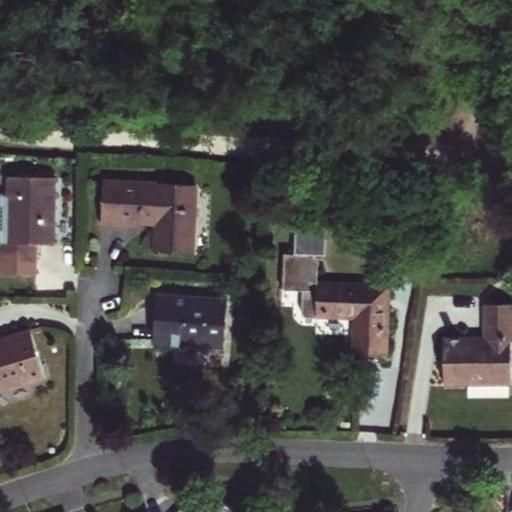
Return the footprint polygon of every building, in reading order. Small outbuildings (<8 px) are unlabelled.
[(0,270),(38,272),(38,240),(55,241),(57,176),(8,174),(8,193),(0,192),(0,270)] [(156,221),(155,247),(195,250),(199,183),(104,178),(102,221),(133,222),(133,220),(156,221)] [(356,350),(359,350),(383,351),(385,285),(317,283),(318,247),(284,246),(283,289),(302,289),(301,310),(356,311),(356,350)] [(225,296),(159,291),(156,335),(156,338),(222,342),(225,296)] [(511,301),(484,301),(484,335),(444,336),(445,378),(511,378),(511,350),(511,301)] [(0,388),(46,375),(32,327),(0,336),(0,388)] [(197,511),(186,501),(175,511),(197,511)]
